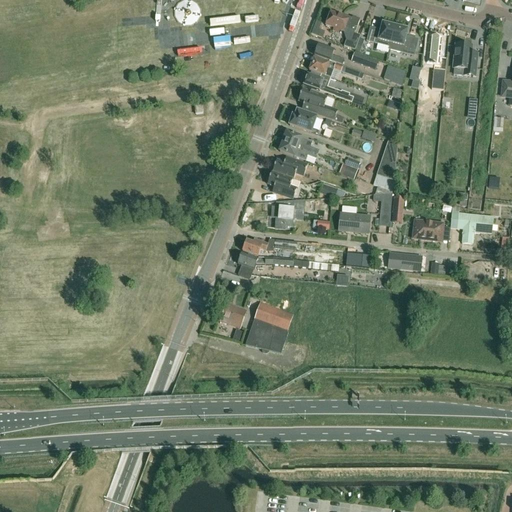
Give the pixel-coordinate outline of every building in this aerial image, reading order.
[(325,26),(343,33),(345,28),(355,32),(360,20),(352,17),(352,18),(343,16),(343,17),(330,13),(325,26)] [(379,38),(368,35),(366,42),(389,48),(389,51),(395,28),(393,27),(393,25),(385,23),(384,25),(382,24),(381,31),(379,38)] [(313,32),(319,34),(321,28),(316,26),(313,32)] [(397,28),(395,28),(389,51),(414,57),(415,52),(410,50),(411,45),(404,43),(406,37),(407,31),(406,30),(406,28),(398,26),(397,28)] [(350,41),(345,40),(342,47),(354,51),(360,36),(353,33),(350,41)] [(434,67),(433,79),(431,91),(443,92),(446,60),(440,59),(442,47),(442,39),(428,38),(426,66),(434,67)] [(315,56),(329,61),(341,66),(343,60),(332,56),(334,51),(318,46),(315,56)] [(454,69),(455,70),(464,71),(464,77),(475,78),(478,55),(471,54),(471,47),(456,46),(454,69)] [(376,71),(378,63),(355,54),(352,62),(376,71)] [(347,68),(341,66),(329,61),(328,65),(313,59),(309,71),(311,72),(330,79),(334,71),(358,79),(360,73),(347,68)] [(396,69),(391,83),(402,87),(406,72),(396,69)] [(303,82),(304,83),(303,86),(334,97),(334,98),(351,104),(353,99),(348,97),(349,95),(341,92),(341,93),(327,88),(330,79),(311,72),(309,77),(307,76),(306,77),(305,77),(303,82)] [(369,80),(367,87),(391,92),(393,85),(369,80)] [(511,83),(503,83),(502,98),(511,98),(511,83)] [(299,103),(304,104),(301,111),(334,123),(334,122),(342,125),(343,119),(336,117),(337,115),(323,110),(327,99),(326,99),(303,91),(302,90),(298,103),(299,103)] [(480,118),(482,101),(474,101),(472,118),(480,118)] [(203,114),(202,103),(194,104),(196,115),(203,114)] [(288,124),(290,125),(289,126),(311,134),(312,130),(319,132),(322,122),(323,122),(316,119),(297,112),(295,118),(293,117),(292,118),(290,118),(288,124)] [(361,140),(363,134),(354,131),(352,137),(361,140)] [(284,141),(284,143),(318,155),(319,151),(311,148),(312,143),(286,133),(286,134),(284,134),(282,139),(284,139),(284,141)] [(388,141),(376,177),(394,183),(398,145),(388,141)] [(318,155),(284,143),(283,145),(282,145),(282,146),(280,145),(278,150),(280,151),(279,152),(305,162),(307,157),(316,160),(318,155)] [(286,159),(284,164),(276,162),(275,165),(273,166),(272,170),(273,173),(272,173),(293,181),(295,175),(304,177),(307,166),(286,159)] [(360,163),(354,161),(352,168),(357,170),(360,163)] [(358,171),(346,166),(342,176),(354,181),(358,171)] [(293,181),(272,173),(271,174),(269,175),(268,179),(269,182),(267,185),(274,188),(272,193),(293,200),(297,190),(290,187),(292,181),(293,181)] [(489,179),(488,189),(498,190),(499,180),(489,179)] [(341,193),(340,200),(349,202),(350,195),(341,193)] [(381,204),(380,215),(390,216),(392,195),(374,197),(373,203),(381,204)] [(401,224),(404,200),(394,199),(392,223),(401,224)] [(284,231),(285,227),(292,228),(293,220),(300,221),(301,202),(277,204),(277,209),(273,209),(272,219),(276,219),(276,224),(278,224),(278,226),(277,231),(284,231)] [(347,209),(346,216),(361,217),(361,210),(347,209)] [(463,236),(462,244),(472,245),(474,233),(492,235),(493,219),(475,217),(475,223),(464,223),(465,220),(458,219),(458,212),(451,211),(450,229),(463,231),(463,235),(461,235),(461,236),(463,236)] [(340,215),(338,232),(368,235),(370,218),(340,215)] [(313,229),(329,231),(329,223),(314,222),(313,229)] [(413,240),(441,243),(443,226),(415,223),(413,240)] [(296,252),(297,244),(269,241),(267,246),(254,241),(253,244),(246,242),(242,253),(258,259),(261,251),(266,253),(274,253),(274,250),(296,252)] [(388,265),(389,254),(375,254),(375,265),(388,265)] [(294,261),(277,259),(259,258),(257,261),(241,255),(238,265),(254,271),(256,265),(293,268),(309,270),(310,264),(311,263),(301,262),(294,261)] [(347,255),(346,267),(354,268),(355,256),(347,255)] [(388,269),(392,270),(420,273),(422,259),(390,256),(388,269)] [(339,267),(331,266),(310,264),(309,270),(330,272),(338,273),(339,267)] [(260,303),(254,321),(246,346),(281,354),(288,333),(287,332),(294,315),(260,303)] [(240,329),(246,312),(227,305),(220,322),(240,329)]
